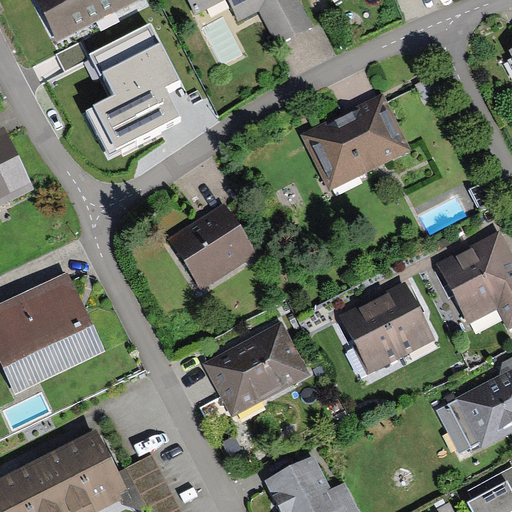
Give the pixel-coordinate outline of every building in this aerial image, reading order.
[(34,0),(55,39),(129,1),(128,0),(34,0)] [(273,0),(186,0),(196,18),(228,2),(237,22),(259,11),(273,40),(303,26),(290,0),(277,0),(274,2),(273,0)] [(177,79),(149,26),(95,55),(117,96),(89,111),(110,150),(177,115),(162,86),(177,79)] [(332,189),(401,152),(375,104),(306,140),(332,189)] [(0,205),(25,192),(0,142),(0,205)] [(199,290),(248,258),(220,214),(170,246),(199,290)] [(511,272),(496,242),(439,272),(468,325),(496,310),(507,331),(511,328),(511,272)] [(62,285),(0,314),(0,361),(14,391),(94,353),(62,285)] [(339,320),(365,371),(428,341),(402,289),(339,320)] [(206,372),(230,414),(299,376),(276,333),(206,372)] [(508,376),(436,413),(459,456),(511,428),(511,364),(504,369),(508,376)] [(92,444),(39,470),(59,511),(101,511),(121,503),(92,444)] [(144,511),(177,511),(149,457),(124,470),(144,511)] [(327,499),(310,467),(268,489),(279,511),(353,511),(342,491),(327,499)] [(0,511),(59,511),(39,470),(0,489),(0,511)] [(473,508),(468,511),(511,511),(511,472),(511,471),(466,495),(473,508)]
